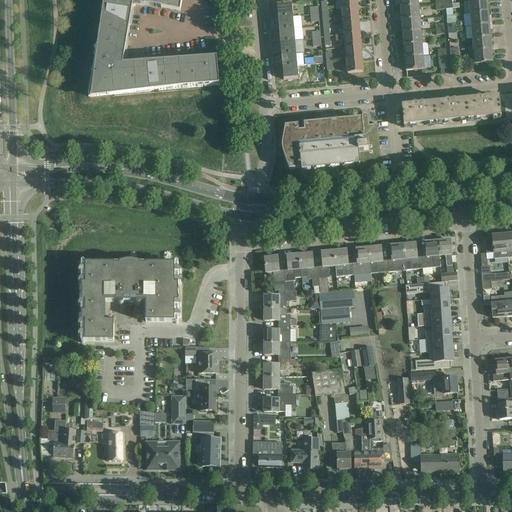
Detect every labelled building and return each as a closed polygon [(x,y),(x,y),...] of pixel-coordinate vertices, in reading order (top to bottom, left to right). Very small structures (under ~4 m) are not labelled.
[(90,88),(88,97),(123,94),(123,91),(128,91),(128,94),(138,93),(138,90),(149,89),(150,92),(168,90),(167,87),(172,87),(173,90),(182,89),(182,86),(187,85),(188,88),(197,87),(197,84),(202,84),(203,87),(219,86),(217,59),(217,58),(206,59),(123,66),(133,4),(161,9),(180,12),(181,0),(109,0),(109,1),(104,0),(101,18),(106,19),(105,24),(100,23),(99,33),(104,34),(103,39),(98,38),(96,48),(101,48),(100,54),(95,53),(93,68),(94,68),(94,72),(92,73),(90,84),(93,83),(94,88),(90,88)] [(357,9),(356,0),(340,0),(342,10),(357,9)] [(418,7),(417,0),(399,0),(400,9),(418,7)] [(487,0),(469,2),(470,14),(488,13),(487,0)] [(278,18),(293,17),(292,4),(277,6),(278,18)] [(401,21),(420,19),(418,7),(400,9),(401,21)] [(343,23),(358,21),(357,9),(342,10),(343,23)] [(470,14),(471,27),(489,25),(488,13),(470,14)] [(318,15),(310,15),(311,23),(319,22),(318,15)] [(298,29),(297,16),(293,17),(278,18),(279,30),(287,30),(294,29),(298,29)] [(402,34),(421,32),(420,19),(401,21),(402,34)] [(360,34),(358,21),(343,23),(344,35),(360,34)] [(489,25),(471,27),(472,39),(490,38),(489,25)] [(295,42),(294,29),(279,30),(280,43),(295,42)] [(425,32),(421,32),(402,34),(403,46),(422,44),(426,44),(425,32)] [(345,48),(361,47),(360,34),(344,35),(330,37),(324,37),(325,46),(331,45),(330,42),(344,41),(345,48)] [(472,39),(473,52),(491,50),(490,38),(472,39)] [(295,42),(280,43),(281,55),(296,54),(295,42)] [(422,44),(403,46),(404,58),(423,57),(422,44)] [(345,48),(346,54),(346,61),(362,59),(361,47),(345,48)] [(492,63),(491,50),(473,52),(474,65),(492,63)] [(281,55),(282,67),(289,67),(297,66),(304,66),(303,53),(296,54),(281,55)] [(447,68),(446,55),(438,56),(439,68),(447,68)] [(321,66),(323,66),(322,57),(314,57),(315,65),(321,64),(321,66)] [(424,70),(423,57),(404,58),(406,71),(424,70)] [(363,72),(362,59),(346,61),(347,74),(363,72)] [(297,69),(297,66),(282,67),(283,80),(298,79),(298,74),(307,73),(308,85),(324,84),(323,66),(321,66),(321,64),(315,65),(315,67),(297,69)] [(501,119),(499,97),(467,100),(468,119),(500,116),(500,119),(501,119)] [(468,119),(467,100),(434,104),(436,123),(468,119)] [(436,123),(434,104),(402,107),(404,128),(404,126),(436,123)] [(360,174),(382,172),(382,171),(377,124),(362,125),(362,119),(353,120),(353,123),(348,124),(348,120),(338,121),(339,125),(334,125),(333,122),(324,122),(325,126),(319,127),(319,123),(310,124),(310,128),(305,128),(305,127),(304,127),(304,132),(299,132),(298,126),(285,127),(282,143),(283,155),(289,170),(301,169),(301,172),(360,166),(360,174)] [(507,253),(505,235),(492,236),(492,241),(486,241),(487,255),(493,254),(494,260),(507,258),(507,253)] [(450,241),(438,242),(439,257),(446,256),(447,267),(452,266),(450,241)] [(421,258),(422,270),(440,268),(439,257),(438,242),(425,243),(426,257),(421,258)] [(421,258),(417,258),(415,244),(403,245),(404,260),(405,271),(422,270),(421,258)] [(404,260),(403,245),(390,247),(392,261),(387,261),(388,273),(399,272),(398,261),(404,260)] [(377,274),(388,273),(387,261),(382,262),(381,248),(368,249),(370,264),(376,263),(377,274)] [(368,249),(356,250),(357,264),(353,265),(354,276),(371,274),(370,264),(368,249)] [(333,252),(335,267),(336,278),(354,276),(353,265),(348,265),(346,251),(333,252)] [(335,267),(333,252),(321,253),(323,267),(318,268),(320,287),(321,294),(328,293),(327,278),(329,278),(328,268),(335,267)] [(301,278),(308,277),(308,280),(312,280),(312,287),(320,287),(318,268),(313,268),(312,254),(299,255),(301,278)] [(288,271),(284,271),(285,283),(295,282),(295,278),(301,278),(299,255),(287,256),(288,271)] [(285,291),(285,283),(284,271),(279,272),(277,257),(265,259),(266,273),(273,273),(275,291),(279,291),(285,291)] [(130,303),(130,264),(120,264),(120,265),(114,265),(114,264),(85,264),(85,269),(81,269),(80,270),(79,271),(79,272),(79,273),(82,273),(85,274),(85,280),(81,279),(81,280),(80,281),(79,281),(79,283),(79,284),(81,284),(81,302),(81,303),(80,303),(80,304),(79,304),(79,306),(79,307),(85,307),(85,313),(81,313),(81,322),(80,323),(79,324),(79,325),(79,326),(78,327),(85,327),(85,332),(81,332),(81,333),(80,333),(80,334),(79,334),(79,335),(79,336),(78,337),(81,337),(81,342),(81,343),(82,343),(82,344),(83,344),(84,344),(84,343),(85,343),(85,342),(114,342),(114,322),(105,322),(105,303),(114,303),(114,301),(118,301),(118,303),(118,304),(119,305),(120,305),(121,306),(122,305),(123,305),(123,304),(124,304),(124,303),(130,303)] [(140,264),(130,264),(130,303),(136,303),(136,304),(137,305),(138,306),(139,306),(140,306),(140,305),(141,305),(141,304),(142,303),(142,301),(146,301),(146,323),(175,323),(175,324),(176,324),(177,324),(178,324),(178,323),(178,318),(181,318),(181,317),(181,316),(180,316),(180,315),(179,314),(178,313),(175,313),(175,307),(181,307),(181,306),(180,305),(180,304),(179,303),(178,302),(178,285),(181,285),(181,284),(181,283),(180,282),(180,281),(179,281),(178,280),(175,280),(175,274),(181,274),(181,273),(181,272),(180,271),(180,270),(179,270),(178,269),(175,269),(175,264),(145,264),(145,265),(140,265),(140,264)] [(481,267),(482,283),(496,282),(502,281),(509,281),(509,273),(491,275),(490,266),(481,267)] [(457,281),(457,273),(441,275),(441,282),(457,281)] [(496,282),(482,283),(483,290),(503,288),(502,281),(496,282)] [(431,300),(451,299),(451,292),(448,292),(448,289),(446,289),(445,284),(445,283),(424,284),(420,284),(405,285),(406,295),(431,293),(431,300)] [(264,297),(264,309),(279,309),(279,303),(289,303),(289,302),(296,302),(296,292),(285,291),(279,291),(279,296),(264,297)] [(354,308),(353,292),(319,295),(319,300),(321,326),(330,325),(330,326),(335,325),(336,325),(336,324),(349,323),(348,308),(354,308)] [(506,318),(505,303),(504,297),(491,298),(493,319),(506,318)] [(424,314),(449,312),(449,306),(451,306),(451,299),(431,300),(431,306),(424,306),(424,314)] [(264,309),(264,322),(279,322),(278,326),(290,326),(294,326),(294,320),(290,320),(290,316),(286,316),(286,309),(279,309),(264,309)] [(425,327),(453,325),(452,319),(450,319),(449,312),(424,314),(425,327)] [(453,332),(453,325),(425,327),(425,328),(432,327),(432,332),(425,333),(426,340),(451,339),(451,333),(453,332)] [(278,326),(278,331),(264,331),(264,344),(279,344),(290,344),(290,326),(278,326)] [(350,337),(368,334),(366,326),(349,329),(350,337)] [(427,354),(454,352),(454,345),(452,345),(451,339),(426,340),(427,354)] [(279,344),(264,344),(264,356),(278,356),(278,361),(290,361),(290,350),(279,350),(279,344)] [(196,348),(186,348),(186,357),(196,357),(196,348)] [(365,368),(372,367),(374,367),(370,348),(361,349),(364,362),(365,368)] [(361,367),(359,351),(351,352),(353,368),(361,367)] [(427,354),(434,354),(435,360),(415,362),(416,371),(451,368),(450,368),(450,362),(453,362),(452,359),(455,359),(454,352),(427,354)] [(217,354),(198,354),(198,374),(218,374),(218,361),(216,361),(217,354)] [(508,359),(495,361),(497,376),(492,376),(493,382),(497,382),(503,381),(510,381),(508,359)] [(261,378),(279,378),(279,372),(290,372),(290,361),(278,361),(278,365),(264,365),(264,378),(261,378)] [(344,394),(342,374),(314,377),(316,397),(334,395),(335,405),(347,404),(346,398),(344,394)] [(279,378),(261,378),(261,387),(264,387),(264,390),(278,390),(278,395),(293,395),(293,387),(290,387),(290,385),(279,385),(279,378)] [(442,379),(442,380),(434,381),(435,395),(457,394),(457,393),(459,393),(458,386),(457,386),(456,378),(442,379)] [(216,394),(218,394),(218,387),(205,387),(205,380),(194,380),(194,393),(201,393),(201,412),(215,412),(215,400),(216,400),(216,394)] [(407,380),(397,380),(399,405),(409,404),(407,380)] [(357,392),(356,387),(348,389),(349,396),(357,395),(357,394),(357,392)] [(497,391),(498,401),(500,401),(510,400),(510,390),(497,391)] [(296,406),(296,395),(293,395),(278,395),(278,400),(264,400),(264,413),(274,413),(285,413),(285,406),(296,406)] [(185,425),(185,397),(172,397),(172,425),(185,425)] [(65,399),(59,398),(52,398),(52,414),(65,414),(65,399)] [(511,399),(510,400),(500,401),(501,405),(498,405),(498,412),(497,412),(497,419),(499,419),(499,421),(509,420),(511,419),(511,399)] [(83,405),(74,404),(74,417),(77,417),(77,425),(80,425),(84,425),(85,417),(83,417),(83,405)] [(165,414),(155,414),(155,423),(165,423),(165,414)] [(376,415),(368,416),(368,423),(369,443),(381,442),(380,422),(376,422),(376,415)] [(362,470),(369,469),(369,453),(370,453),(369,443),(368,423),(368,416),(364,416),(365,429),(361,429),(362,431),(362,470)] [(262,425),(267,425),(267,417),(254,417),(254,430),(262,430),(262,425)] [(63,459),(65,428),(66,422),(55,421),(54,432),(48,432),(47,441),(54,442),(53,458),(63,459)] [(350,421),(337,421),(337,433),(343,433),(352,433),(351,427),(350,421)] [(453,421),(441,421),(442,431),(453,430),(453,421)] [(102,423),(87,422),(87,429),(88,430),(88,432),(102,433),(102,423)] [(193,433),(213,433),(213,423),(194,422),(193,433)] [(154,437),(154,426),(140,426),(140,438),(141,438),(141,437),(146,438),(154,437)] [(71,428),(65,428),(63,459),(74,460),(76,431),(71,431),(71,428)] [(125,462),(124,434),(107,435),(108,462),(125,462)] [(202,439),(202,454),(198,454),(198,465),(201,465),(201,467),(219,467),(219,464),(220,440),(202,439)] [(318,470),(319,441),(304,441),(303,452),(292,452),(291,464),(303,464),(303,470),(318,470)] [(337,454),(337,457),(337,470),(351,470),(351,462),(354,462),(354,453),(351,453),(351,450),(353,449),(353,442),(346,442),(346,444),(346,454),(337,454)] [(179,450),(179,443),(168,443),(168,449),(157,450),(157,443),(146,443),(146,451),(151,451),(151,457),(146,457),(146,471),(159,471),(159,465),(161,465),(161,466),(165,466),(165,465),(167,465),(167,471),(179,471),(179,456),(177,456),(177,450),(179,450)] [(282,444),(253,443),(252,468),(259,468),(259,469),(281,469),(282,444)] [(369,453),(369,469),(383,469),(383,463),(392,463),(389,445),(383,446),(383,449),(370,450),(369,443),(370,453),(369,453)] [(421,475),(459,474),(459,455),(420,456),(420,445),(411,445),(411,464),(420,463),(421,475)] [(511,456),(502,457),(503,473),(511,472),(511,456)]
